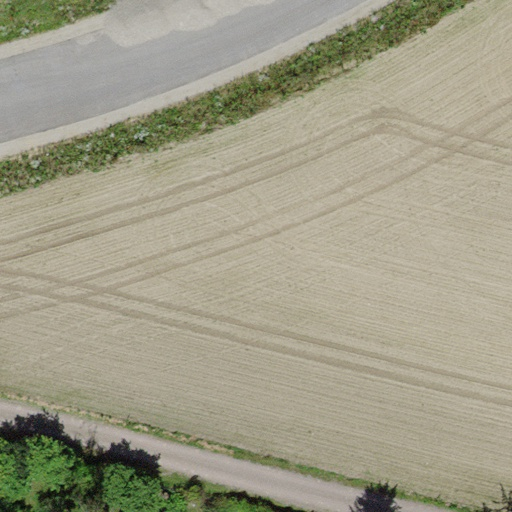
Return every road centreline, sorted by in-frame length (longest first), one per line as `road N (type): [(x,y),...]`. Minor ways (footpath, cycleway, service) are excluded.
road 1 (track): [(0,419),(369,511)]
road 2 (primary): [(0,89),(244,0)]
